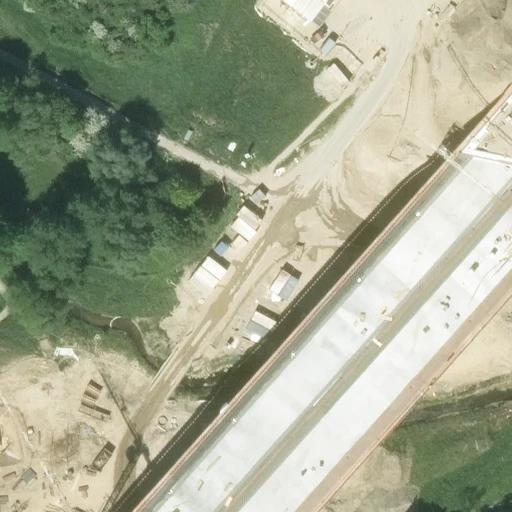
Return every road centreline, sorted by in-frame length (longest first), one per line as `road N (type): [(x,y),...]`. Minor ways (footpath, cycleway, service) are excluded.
road 1 (track): [(0,46),(374,246),(511,288)]
road 2 (motorway): [(511,147),(192,511)]
road 3 (motorway): [(247,511),(511,214)]
